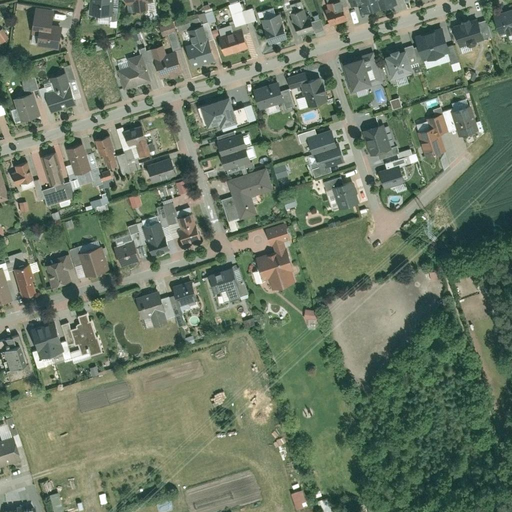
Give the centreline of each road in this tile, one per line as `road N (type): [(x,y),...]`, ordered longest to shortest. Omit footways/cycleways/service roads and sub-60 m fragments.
road 1 (residential): [(0,320),(224,250),(174,93)]
road 2 (residential): [(325,45),(383,236),(466,160)]
road 3 (residential): [(0,148),(174,93)]
road 4 (residential): [(174,93),(325,45)]
road 5 (residential): [(325,45),(468,0)]
